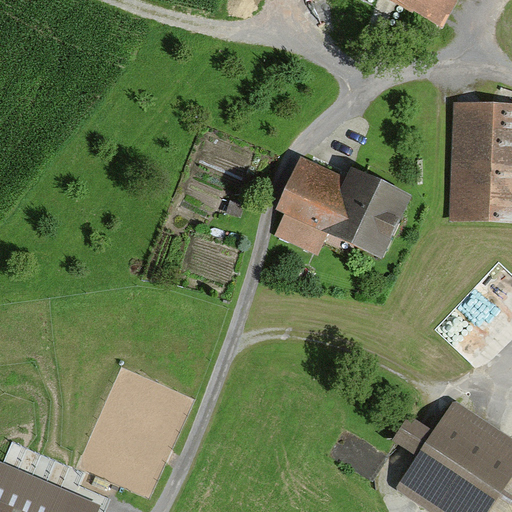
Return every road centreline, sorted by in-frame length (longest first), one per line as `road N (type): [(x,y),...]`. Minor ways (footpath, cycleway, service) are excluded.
road 1 (track): [(360,81),(275,184),(221,364),(157,511)]
road 2 (track): [(227,343),(267,329),(331,339),(436,388),(511,358)]
road 3 (track): [(113,0),(282,45),(360,81)]
road 4 (track): [(393,511),(384,476),(436,388)]
